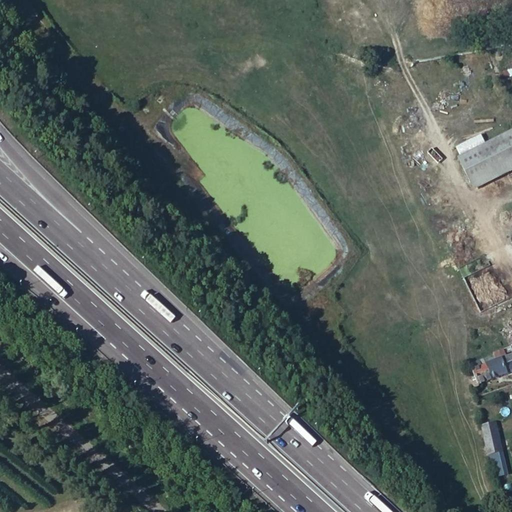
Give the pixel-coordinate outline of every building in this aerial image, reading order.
[(456,54),(444,57),(446,68),(458,65),(456,54)] [(511,130),(456,158),(473,190),(511,169),(511,130)] [(436,203),(439,215),(451,212),(448,200),(436,203)] [(511,349),(511,346),(503,349),(506,357),(511,354),(511,349)] [(479,360),(470,364),(473,370),(477,382),(478,383),(479,384),(511,371),(511,354),(506,357),(503,349),(493,353),(496,361),(481,367),(479,360)] [(484,442),(488,456),(501,453),(494,424),(481,427),(484,442)]
